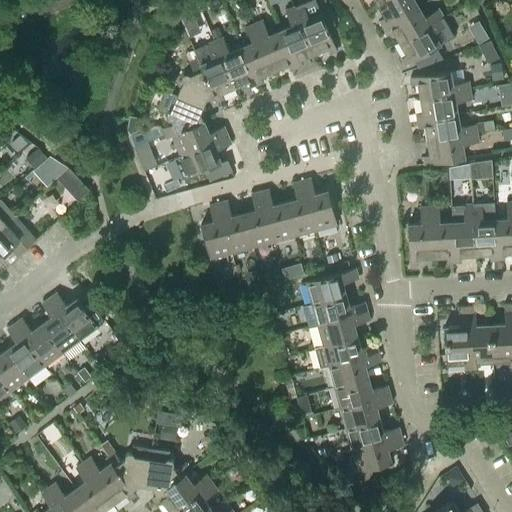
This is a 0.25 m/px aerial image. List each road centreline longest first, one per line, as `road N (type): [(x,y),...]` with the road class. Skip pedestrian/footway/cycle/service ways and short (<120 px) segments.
road 1 (residential): [(507,511),(471,455),(410,410),(392,316),(395,290)]
road 2 (residential): [(193,202),(364,159)]
road 3 (residential): [(354,107),(392,81),(347,0)]
road 4 (residential): [(364,159),(395,290)]
road 5 (residential): [(0,304),(113,235)]
